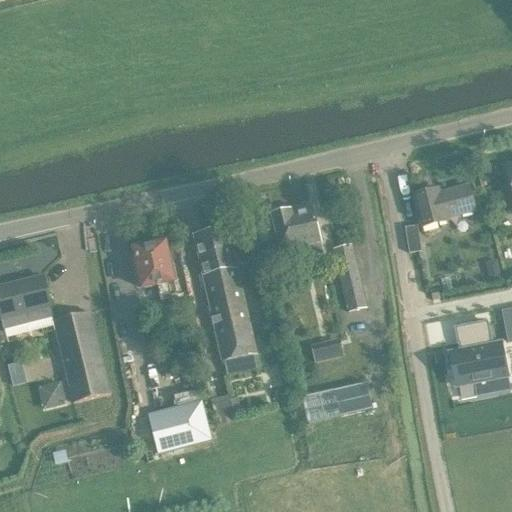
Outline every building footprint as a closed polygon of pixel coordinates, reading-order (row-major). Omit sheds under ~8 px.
[(441,195),(440,189),(414,196),(422,228),(447,222),(447,220),(475,213),(469,187),(441,195)] [(273,222),(258,226),(262,243),(278,240),(281,254),(306,248),(309,258),(323,255),(321,245),(324,244),(321,233),(318,233),(313,211),(292,216),(292,212),(287,213),(284,211),(279,212),(276,216),(272,217),(273,222)] [(409,254),(422,252),(418,226),(405,228),(409,254)] [(228,230),(194,237),(204,280),(222,363),(256,356),(237,272),(228,230)] [(138,246),(137,250),(134,250),(142,290),(157,287),(160,299),(177,295),(175,283),(177,282),(174,267),(171,268),(166,243),(150,247),(147,244),(138,246)] [(352,247),(334,251),(349,314),(367,310),(352,247)] [(43,278),(0,288),(0,311),(2,321),(5,331),(38,323),(54,319),(51,309),(43,278)] [(90,313),(55,322),(54,323),(56,333),(74,405),(111,395),(90,313)] [(450,356),(447,357),(449,370),(453,369),(456,388),(475,384),(477,394),(493,391),(491,381),(508,378),(501,344),(491,346),(487,323),(455,329),(458,344),(461,344),(462,352),(450,354),(450,356)] [(328,361),(342,357),(339,343),(325,346),(328,361)] [(65,381),(41,384),(44,408),(68,405),(65,381)] [(366,384),(303,398),(309,425),(372,410),(366,384)] [(211,401),(218,427),(237,422),(230,396),(211,401)] [(201,403),(148,416),(158,455),(212,441),(201,403)]
